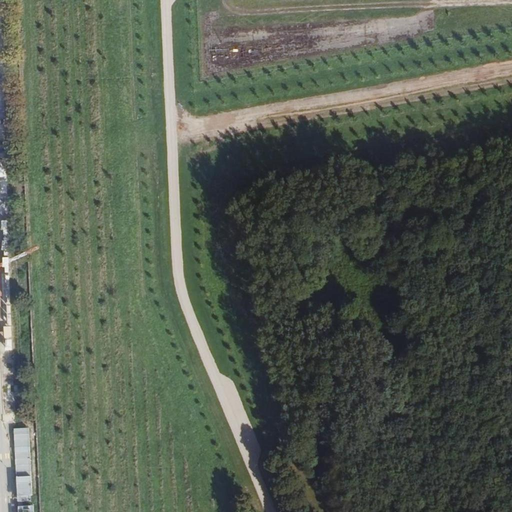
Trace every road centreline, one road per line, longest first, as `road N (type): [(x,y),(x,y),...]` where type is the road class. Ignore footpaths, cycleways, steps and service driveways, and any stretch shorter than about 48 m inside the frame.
road 1 (track): [(170,134),(172,248),(182,297),(270,511)]
road 2 (track): [(170,134),(511,80)]
road 3 (track): [(164,0),(170,134)]
